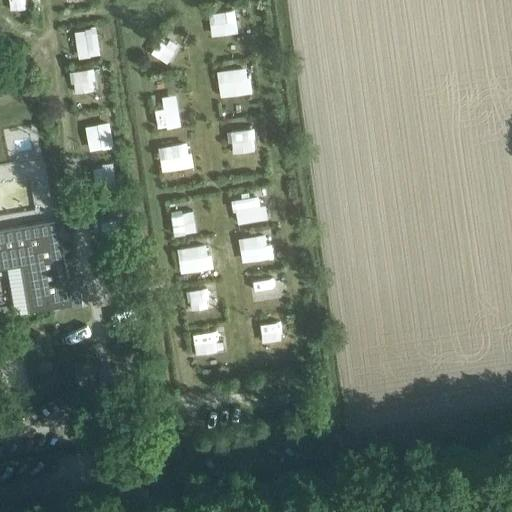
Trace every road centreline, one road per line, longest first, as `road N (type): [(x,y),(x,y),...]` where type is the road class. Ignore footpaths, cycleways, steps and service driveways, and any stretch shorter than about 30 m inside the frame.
road 1 (track): [(511,472),(288,511)]
road 2 (unknown): [(0,432),(176,405)]
